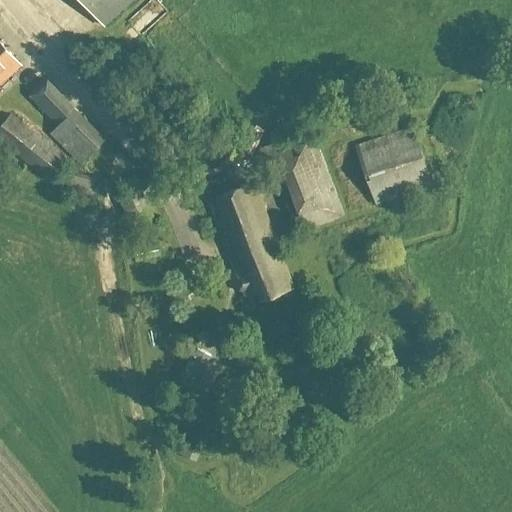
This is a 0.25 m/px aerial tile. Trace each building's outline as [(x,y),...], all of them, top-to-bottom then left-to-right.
[(77,0),(103,27),(133,0),(77,0)] [(0,45),(0,84),(19,68),(0,45)] [(48,136),(79,167),(106,140),(46,81),(27,98),(56,127),(48,136)] [(0,144),(51,185),(68,163),(9,116),(0,126),(0,144)] [(375,206),(432,186),(412,128),(355,147),(375,206)] [(304,231),(343,219),(311,132),(256,152),(271,189),(284,183),(304,231)] [(100,203),(105,183),(71,174),(66,195),(100,203)] [(248,307),(292,289),(251,184),(207,201),(248,307)] [(158,246),(132,252),(135,265),(162,259),(158,246)] [(235,348),(239,344),(237,341),(239,340),(230,323),(217,330),(227,347),(232,343),(235,348)] [(196,463),(216,415),(195,406),(174,454),(196,463)]
